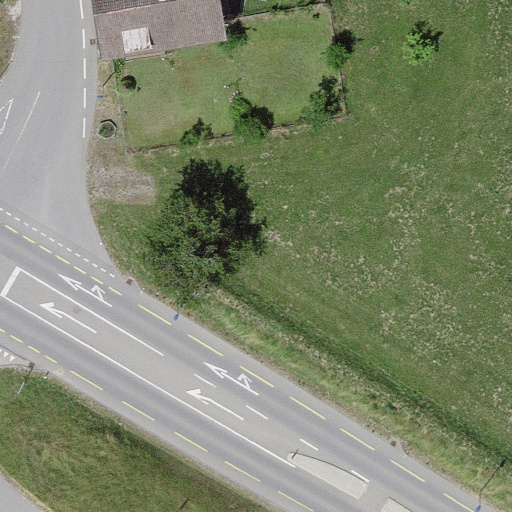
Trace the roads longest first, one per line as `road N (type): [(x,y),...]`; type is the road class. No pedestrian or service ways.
road 1 (secondary): [(398,511),(0,274)]
road 2 (residential): [(0,178),(31,111),(45,0)]
